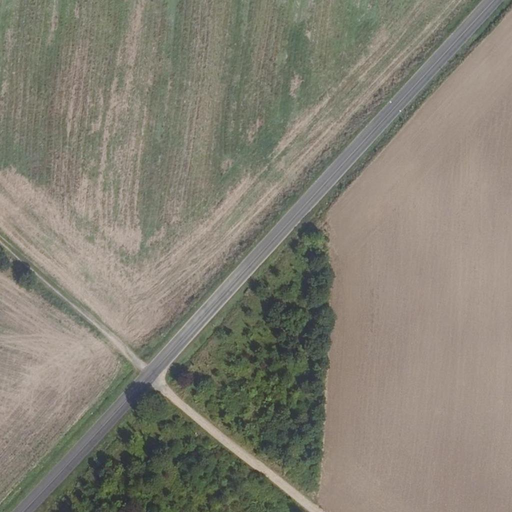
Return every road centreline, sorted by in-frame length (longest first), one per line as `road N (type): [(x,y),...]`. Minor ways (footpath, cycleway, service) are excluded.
road 1 (secondary): [(499,0),(22,511)]
road 2 (track): [(314,511),(146,377),(0,244)]
